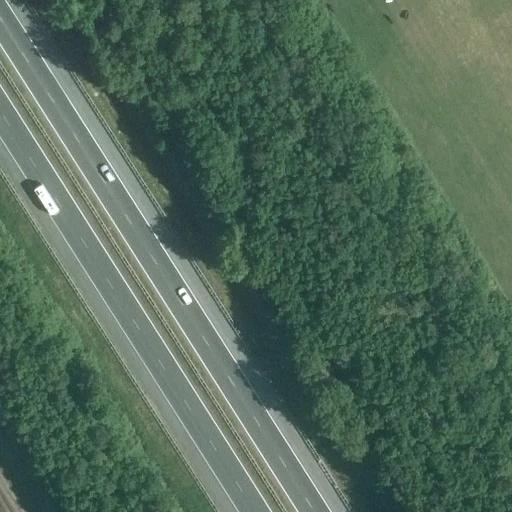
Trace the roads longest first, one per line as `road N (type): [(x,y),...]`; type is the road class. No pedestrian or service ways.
road 1 (motorway): [(320,511),(0,1)]
road 2 (motorway): [(0,113),(251,511)]
